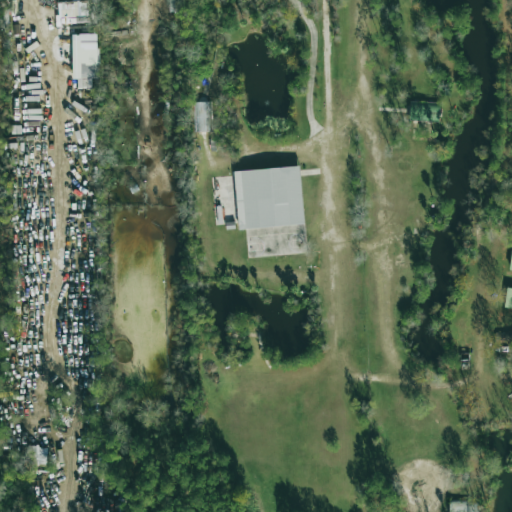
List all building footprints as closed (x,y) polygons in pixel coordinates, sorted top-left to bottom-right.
[(167,0),(168,11),(183,11),(182,0),(167,0)] [(58,2),(59,18),(76,18),(76,21),(88,21),(87,1),(58,2)] [(72,79),(98,79),(97,34),(71,35),(72,79)] [(194,132),(211,132),(211,102),(194,102),(194,132)] [(303,225),(299,167),(234,171),(237,229),(303,225)] [(27,464),(46,464),(47,447),(28,446),(27,464)] [(477,511),(478,501),(449,501),(449,511),(477,511)]
